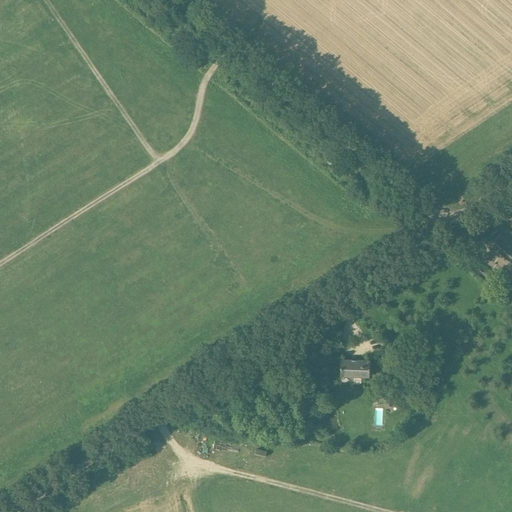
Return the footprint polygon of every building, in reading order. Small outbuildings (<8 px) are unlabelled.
[(508,262),(511,256),(511,240),(501,232),(489,247),(508,262)] [(370,361),(340,360),(340,376),(369,377),(370,361)] [(392,381),(404,382),(405,373),(393,372),(392,381)] [(191,449),(204,454),(211,436),(197,431),(191,449)] [(290,478),(305,463),(300,459),(286,473),(290,478)]
